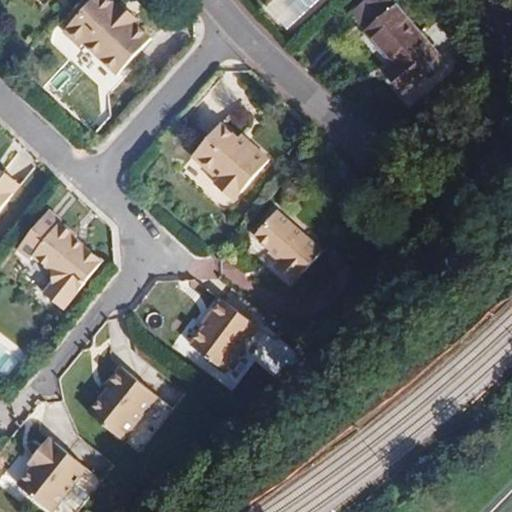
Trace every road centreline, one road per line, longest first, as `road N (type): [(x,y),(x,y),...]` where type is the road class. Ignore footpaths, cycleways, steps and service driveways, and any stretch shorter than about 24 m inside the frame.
road 1 (residential): [(97,180),(157,241),(37,393)]
road 2 (residential): [(428,196),(238,28)]
road 3 (residential): [(238,28),(97,180)]
road 4 (residential): [(0,90),(97,180)]
road 5 (residential): [(428,196),(477,185),(510,147),(511,119)]
road 6 (residential): [(511,283),(428,196)]
